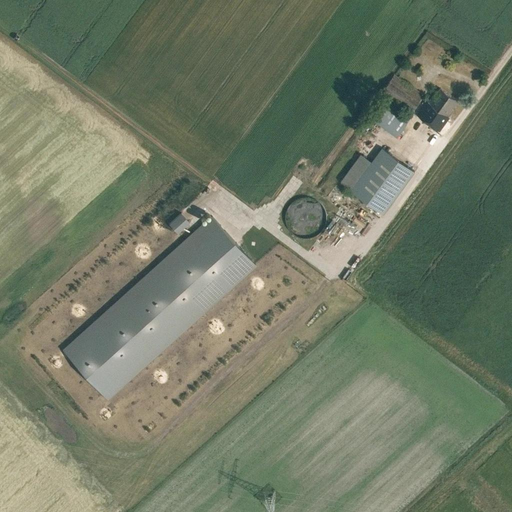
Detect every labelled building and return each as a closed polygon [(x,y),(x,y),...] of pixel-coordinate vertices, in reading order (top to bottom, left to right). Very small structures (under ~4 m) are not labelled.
[(381,92),(410,113),(424,94),(407,82),(395,74),(381,92)] [(433,95),(419,114),(439,128),(453,109),(452,108),(457,100),(440,88),(434,96),(433,95)] [(362,128),(390,147),(411,116),(384,97),(370,117),(362,128)] [(351,188),(384,212),(415,169),(382,145),(351,188)] [(419,149),(411,152),(415,161),(423,158),(419,149)] [(301,246),(298,249),(306,256),(309,253),(301,246)]
